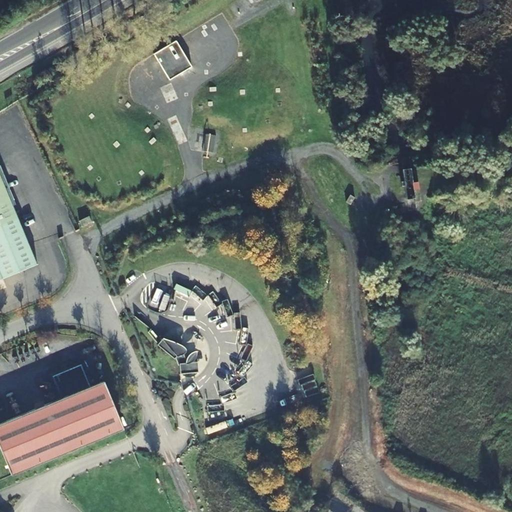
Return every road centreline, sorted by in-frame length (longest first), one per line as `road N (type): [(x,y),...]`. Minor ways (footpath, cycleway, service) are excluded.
road 1 (track): [(435,511),(372,477),(356,443),(288,0)]
road 2 (track): [(268,0),(229,23),(179,113),(183,186),(111,222)]
road 3 (track): [(183,186),(266,161),(320,195)]
